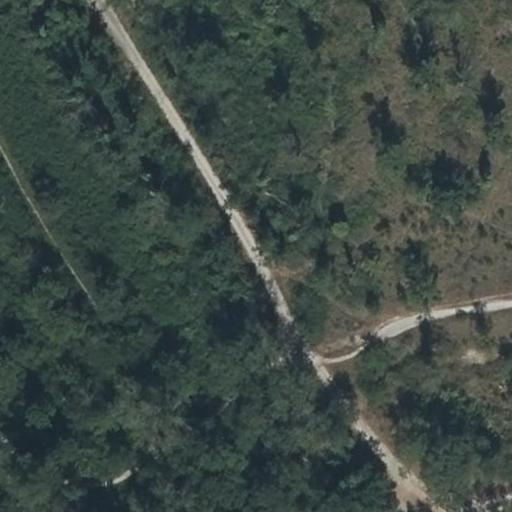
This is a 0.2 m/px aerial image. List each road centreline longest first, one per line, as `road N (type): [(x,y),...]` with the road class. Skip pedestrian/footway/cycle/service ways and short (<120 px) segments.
road 1 (track): [(324,348),(57,0)]
road 2 (track): [(440,511),(324,348)]
